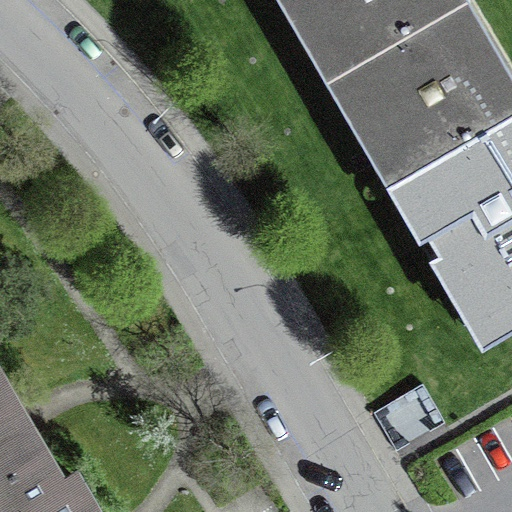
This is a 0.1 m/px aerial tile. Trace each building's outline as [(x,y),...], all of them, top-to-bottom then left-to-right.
[(286,0),(319,56),(336,46),(347,65),(457,0),(286,0)] [(511,82),(463,0),(457,0),(347,65),(358,84),(341,94),(380,159),(398,149),(410,169),(511,109),(511,82)] [(511,109),(410,169),(421,188),(403,199),(467,309),(479,302),(497,334),(511,325),(511,109)] [(0,381),(0,511),(17,511),(62,486),(0,381)] [(93,511),(75,480),(62,486),(17,511),(93,511)]
